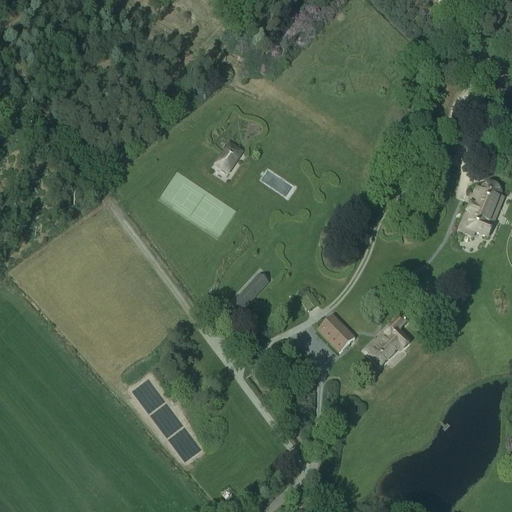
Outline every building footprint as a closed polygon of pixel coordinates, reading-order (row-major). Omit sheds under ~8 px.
[(467,96),(451,99),(455,128),(472,126),(467,96)] [(244,152),(227,139),(209,164),(225,176),(244,152)] [(478,198),(472,196),(459,231),(477,238),(478,234),(487,237),(495,216),(492,215),(501,190),(483,183),(478,198)] [(258,271),(226,302),(238,314),(270,283),(258,271)] [(307,298),(304,301),(312,312),(320,306),(311,295),(312,294),(304,283),(298,287),(307,298)] [(414,284),(414,299),(437,299),(437,284),(414,284)] [(411,316),(403,308),(361,347),(381,368),(412,340),(400,327),(411,316)] [(330,318),(316,331),(340,354),(353,341),(330,318)] [(183,464),(199,453),(153,389),(137,400),(183,464)]
